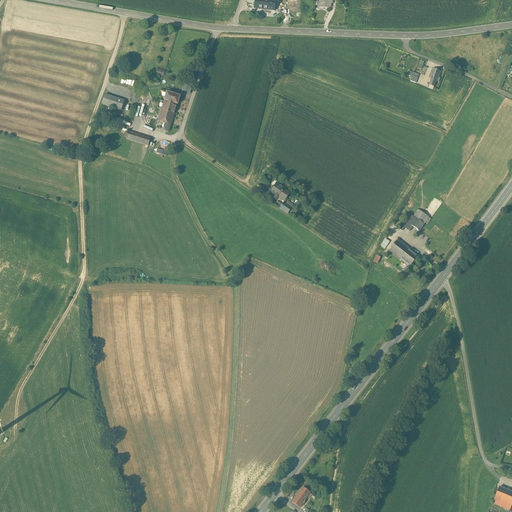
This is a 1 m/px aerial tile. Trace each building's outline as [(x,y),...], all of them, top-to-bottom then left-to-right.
[(255,0),(254,9),(275,11),(276,0),(290,0),(291,11),(297,12),(297,0),(255,0)] [(166,70),(159,67),(157,74),(164,76),(166,70)] [(441,71),(433,68),(430,76),(433,77),(430,84),(435,86),(441,71)] [(419,73),(407,69),(404,76),(416,82),(419,73)] [(182,95),(168,90),(159,120),(167,122),(165,129),(171,131),(182,95)] [(125,99),(107,93),(103,104),(122,110),(125,99)] [(152,137),(130,130),(127,139),(149,145),(152,137)] [(286,201),(292,192),(279,181),(272,191),(286,201)] [(288,203),(285,202),(281,208),(289,213),(295,204),(290,200),(288,203)] [(432,218),(419,208),(414,215),(408,212),(398,227),(409,235),(414,226),(421,230),(426,222),(429,224),(432,218)] [(419,254),(399,239),(389,251),(411,266),(419,254)] [(301,486),(290,503),(299,509),(310,492),(301,486)] [(511,507),(511,493),(499,488),(493,504),(510,511),(511,507)]
